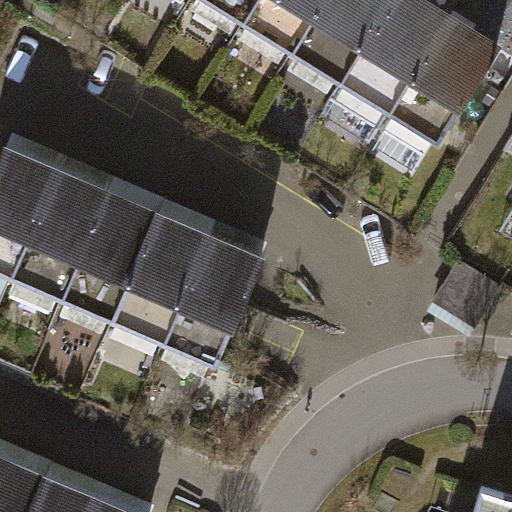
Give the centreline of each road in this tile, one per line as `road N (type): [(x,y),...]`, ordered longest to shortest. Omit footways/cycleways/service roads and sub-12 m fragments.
road 1 (residential): [(511,395),(449,386),(374,409),(326,442),(275,511)]
road 2 (unknown): [(240,508),(0,410)]
